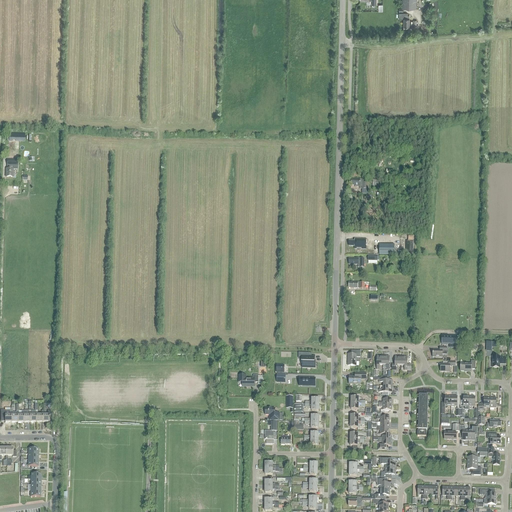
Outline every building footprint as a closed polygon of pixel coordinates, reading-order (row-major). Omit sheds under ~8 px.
[(402,0),(402,9),(416,9),(416,0),(402,0)] [(404,19),(404,27),(409,27),(409,19),(409,16),(407,16),(407,14),(399,14),(399,19),(404,19)] [(14,160),(7,160),(7,166),(8,166),(7,169),(6,169),(6,177),(13,177),(13,169),(17,170),(18,160),(14,160)] [(368,189),(368,179),(359,179),(359,180),(351,180),(351,185),(354,185),(354,187),(359,187),(362,187),(362,189),(359,189),(362,189),(367,189),(368,189)] [(349,241),(349,246),(355,246),(354,248),(359,249),(365,249),(366,249),(366,239),(364,239),(359,238),(355,238),(355,239),(356,239),(356,241),(349,241)] [(379,245),(379,255),(394,255),(394,245),(379,245)] [(368,261),(368,264),(377,264),(377,261),(377,260),(379,260),(379,256),(377,256),(368,256),(368,261)] [(358,267),(364,268),(364,259),(360,259),(349,259),(349,265),(358,265),(358,267)] [(442,344),(456,344),(456,336),(448,336),(442,336),(442,344)] [(440,350),(433,350),(432,357),(442,358),(442,354),(446,354),(447,348),(440,347),(440,350)] [(348,366),(356,366),(356,357),(360,357),(360,351),(351,351),(351,355),(348,354),(348,366)] [(314,357),(309,357),(309,353),(298,352),(298,358),(302,358),(301,362),(303,362),(302,366),(315,366),(314,367),(315,367),(315,362),(314,362),(314,357)] [(401,366),(401,357),(395,357),(395,364),(392,364),(392,372),(397,372),(397,366),(401,366)] [(407,357),(401,357),(401,366),(404,366),(404,370),(411,371),(411,365),(407,365),(407,357)] [(492,368),(499,368),(500,364),(506,364),(506,358),(500,358),(500,357),(492,357),(492,368)] [(460,364),(460,371),(467,371),(467,372),(471,372),(471,369),(475,370),(475,361),(471,361),(471,364),(460,364)] [(448,365),(441,365),(440,372),(449,372),(450,366),(455,366),(455,362),(448,362),(448,365)] [(355,377),(349,377),(349,384),(360,384),(360,380),(366,380),(366,374),(355,373),(355,377)] [(239,382),(242,382),(242,387),(254,387),(254,383),(258,383),(258,376),(253,376),(253,378),(246,379),(246,376),(239,376),(239,382)] [(383,383),(383,386),(392,387),(392,381),(384,380),(384,378),(377,377),(377,380),(379,380),(379,383),(383,383)] [(302,378),(302,386),(315,387),(315,379),(302,378)] [(383,386),(383,390),(379,390),(378,392),(382,392),(382,396),(388,396),(388,393),(392,393),(392,387),(383,386)] [(427,430),(428,395),(419,395),(419,399),(418,399),(417,402),(419,402),(418,411),(417,411),(417,413),(418,413),(418,422),(417,422),(417,425),(418,425),(418,429),(419,429),(419,431),(417,431),(417,436),(426,437),(426,430),(427,430)] [(490,408),(490,399),(484,398),(484,405),(478,405),(478,411),(484,412),(484,408),(490,408)] [(490,399),(490,408),(497,408),(497,413),(501,413),(502,405),(496,405),(496,399),(490,399)] [(392,405),(378,405),(378,407),(382,407),(382,410),(380,410),(380,413),(388,414),(388,411),(391,411),(392,405)] [(275,408),(265,408),(265,415),(271,415),(271,417),(270,417),(270,421),(279,421),(282,421),(283,414),(279,414),(279,413),(275,413),(275,408)] [(5,411),(1,411),(1,420),(5,420),(5,423),(11,423),(11,415),(12,415),(12,413),(12,411),(10,411),(10,412),(5,412),(5,411)] [(462,440),(468,440),(468,431),(465,431),(465,426),(460,426),(459,433),(462,433),(462,440)] [(468,440),(474,440),(474,437),(477,437),(478,427),(472,427),(472,431),(468,431),(468,440)] [(265,431),(264,440),(266,440),(266,444),(274,444),(274,440),(276,440),(276,433),(273,433),(272,431),(265,431)] [(492,444),(500,445),(500,437),(496,437),(496,434),(487,433),(487,437),(487,440),(490,440),(490,444),(492,444)] [(285,444),(286,444),(290,444),(290,436),(287,436),(285,436),(285,437),(281,437),(281,445),(285,445),(285,444)] [(379,450),(386,450),(388,450),(388,446),(391,446),(391,440),(378,440),(378,442),(382,442),(382,446),(379,446),(379,450)] [(11,464),(12,464),(12,460),(8,460),(8,456),(12,456),(12,457),(16,457),(16,451),(13,451),(13,448),(6,448),(6,456),(5,456),(5,460),(6,460),(6,464),(11,464)] [(477,453),(479,453),(479,456),(486,457),(486,454),(487,454),(487,449),(477,448),(477,453)] [(489,448),(488,454),(488,457),(493,457),(493,465),(500,466),(500,455),(493,455),(494,448),(489,448)] [(385,465),(385,469),(395,469),(395,463),(392,463),(392,459),(380,458),(380,465),(385,465)] [(477,464),(467,464),(467,470),(474,470),(474,475),(481,476),(481,468),(477,468),(477,464)] [(395,469),(385,469),(385,472),(381,472),(381,479),(388,479),(388,475),(394,475),(395,469)] [(380,489),(389,490),(389,483),(387,483),(385,483),(385,479),(377,479),(377,483),(377,486),(380,486),(380,489)] [(389,490),(380,489),(380,496),(375,495),(375,500),(386,500),(386,496),(389,496),(389,490)] [(485,494),(485,499),(496,500),(496,494),(489,494),(489,491),(482,490),(481,494),(485,494)] [(379,506),(379,509),(389,509),(389,504),(383,504),(384,500),(376,500),(376,506),(379,506)]
